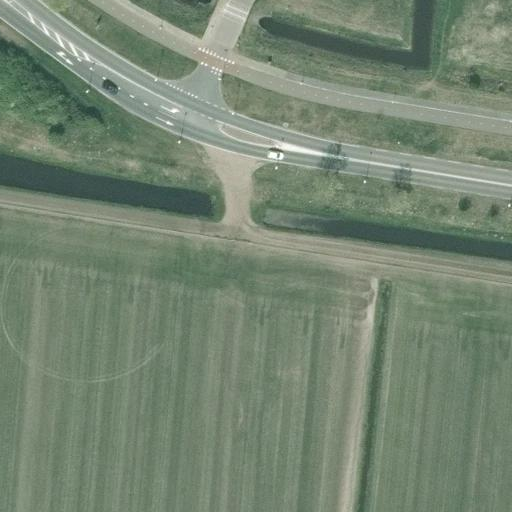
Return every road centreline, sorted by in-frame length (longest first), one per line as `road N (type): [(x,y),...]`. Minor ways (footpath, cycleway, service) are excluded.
road 1 (tertiary): [(0,7),(133,104),(187,131)]
road 2 (tertiary): [(199,107),(24,0)]
road 3 (tertiary): [(322,155),(511,185)]
road 4 (tertiary): [(187,131),(267,154),(322,155)]
road 5 (tertiary): [(322,155),(199,107)]
